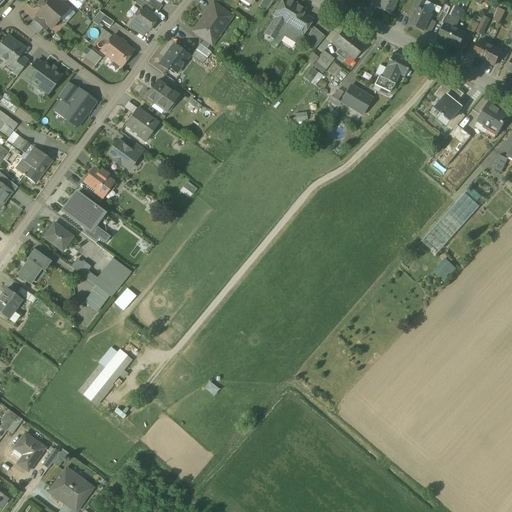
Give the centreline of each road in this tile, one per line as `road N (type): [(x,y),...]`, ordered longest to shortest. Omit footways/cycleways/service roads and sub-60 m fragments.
road 1 (track): [(129,380),(150,359),(174,352),(316,184),(338,174),(410,106),(445,61)]
road 2 (unclassified): [(511,93),(318,0)]
road 3 (unclassified): [(0,256),(114,96)]
road 4 (residential): [(114,96),(10,18)]
road 5 (unclassified): [(114,96),(189,0)]
